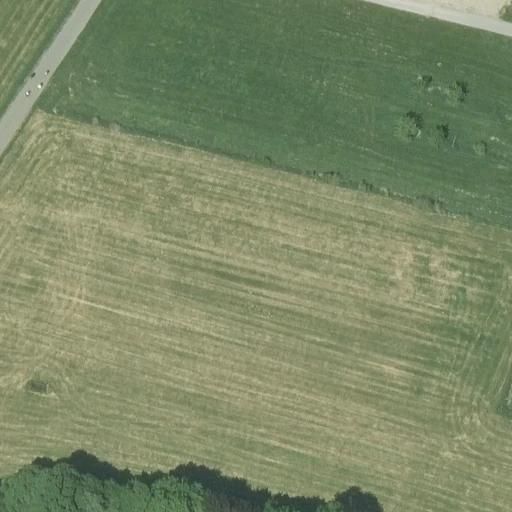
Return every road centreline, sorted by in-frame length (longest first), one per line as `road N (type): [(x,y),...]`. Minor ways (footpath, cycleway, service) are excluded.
road 1 (track): [(0,137),(90,0)]
road 2 (track): [(394,0),(511,29)]
